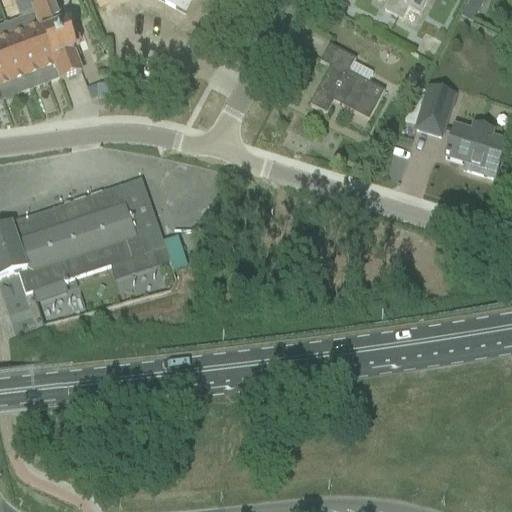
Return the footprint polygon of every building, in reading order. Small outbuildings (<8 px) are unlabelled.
[(150,0),(186,18),(194,0),(150,0)] [(390,0),(384,13),(402,23),(408,12),(419,18),(429,0),(390,0)] [(0,105),(81,75),(73,52),(79,50),(81,45),(76,33),(71,32),(65,34),(53,3),(32,11),(35,18),(0,31),(0,105)] [(334,105),(369,124),(385,94),(350,76),(356,64),(329,49),(320,66),(330,72),(310,109),(327,118),(334,105)] [(395,100),(407,107),(413,96),(411,95),(423,73),(414,68),(403,89),(401,88),(395,100)] [(97,89),(98,102),(112,101),(112,100),(187,96),(186,84),(97,89)] [(453,99),(429,92),(416,134),(440,141),(453,99)] [(493,183),(504,147),(492,144),(495,135),(472,128),(469,136),(454,132),(445,162),(464,167),(462,173),(493,183)] [(0,231),(0,283),(18,278),(26,299),(32,297),(43,293),(46,302),(65,296),(62,287),(109,271),(112,280),(168,262),(163,246),(142,184),(0,231)]
